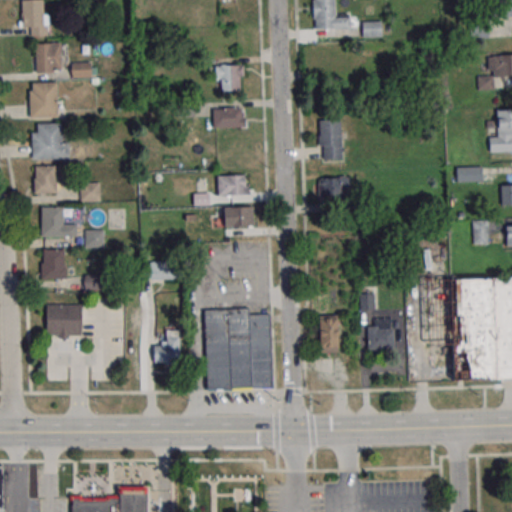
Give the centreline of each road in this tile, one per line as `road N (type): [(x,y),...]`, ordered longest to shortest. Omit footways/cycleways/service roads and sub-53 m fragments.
road 1 (secondary): [(0,432),(511,424)]
road 2 (residential): [(294,432),(275,0)]
road 3 (residential): [(12,432),(0,217)]
